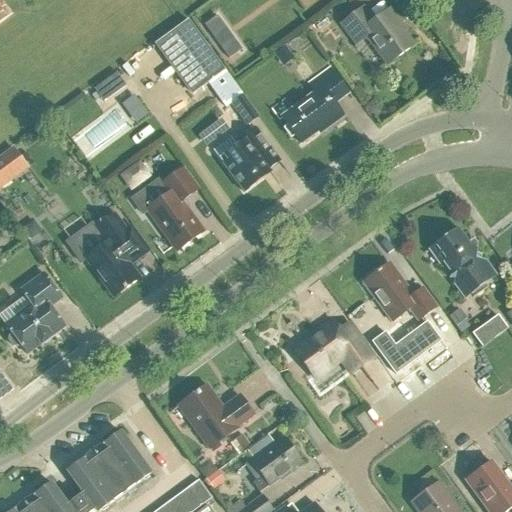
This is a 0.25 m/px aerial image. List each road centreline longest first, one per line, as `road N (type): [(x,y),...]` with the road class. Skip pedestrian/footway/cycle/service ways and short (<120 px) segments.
road 1 (unclassified): [(503,123),(424,127),(369,152),(0,425)]
road 2 (unclassified): [(0,466),(403,176),(437,161),(499,157)]
road 3 (residential): [(376,511),(353,480),(365,451),(433,400),(481,428),(511,404)]
